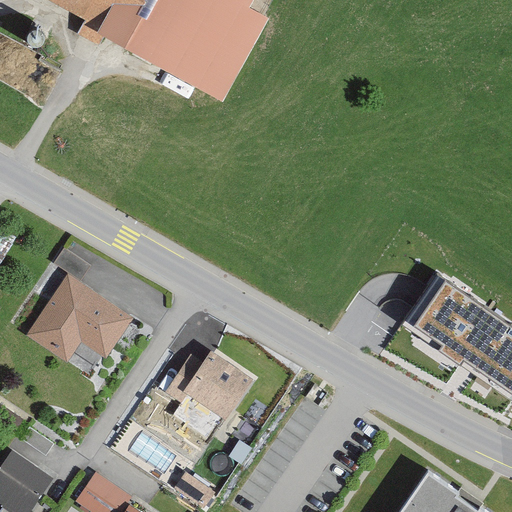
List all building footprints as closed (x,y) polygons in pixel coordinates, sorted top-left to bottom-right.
[(257,0),(32,0),(222,104),(268,21),(251,12),(257,0)] [(54,268),(67,276),(25,339),(65,365),(80,342),(105,359),(132,320),(77,284),(93,260),(70,244),(54,268)] [(511,325),(446,280),(414,326),(511,394),(511,325)] [(255,384),(213,354),(197,376),(184,367),(164,396),(181,408),(189,397),(227,423),(255,384)] [(31,511),(51,484),(9,454),(0,466),(0,507),(6,511),(31,511)] [(204,511),(215,496),(185,476),(174,493),(201,511),(204,511)] [(130,500),(95,477),(76,506),(85,511),(133,511),(126,507),(130,500)] [(481,511),(430,477),(407,511),(481,511)]
